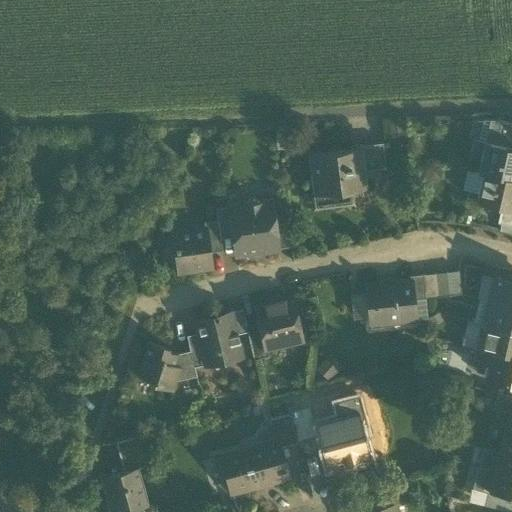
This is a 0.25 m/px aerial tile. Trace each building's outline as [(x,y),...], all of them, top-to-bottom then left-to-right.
[(484,142),(490,119),(472,120),(468,138),(472,139),(484,142)] [(490,119),(484,142),(497,145),(498,139),(497,139),(501,121),(490,119)] [(404,121),(387,122),(388,136),(405,135),(404,121)] [(498,139),(511,142),(511,123),(501,121),(497,139),(498,139)] [(283,125),(274,126),(275,148),(284,147),(283,125)] [(477,170),(484,142),(472,139),(466,168),(477,170)] [(477,170),(482,172),(511,178),(511,142),(498,139),(497,145),(484,142),(477,170)] [(361,148),(364,170),(386,167),(382,141),(358,145),(358,147),(361,146),(361,148)] [(308,154),(315,206),(335,203),(334,191),(350,189),(366,187),(364,170),(361,148),(361,146),(358,147),(352,148),(310,154),(308,154)] [(482,172),(477,170),(466,168),(462,189),(477,192),(482,172)] [(511,178),(482,172),(477,192),(475,201),(500,207),(511,209),(511,178)] [(334,191),(335,203),(351,201),(350,189),(334,191)] [(246,253),(248,254),(261,253),(263,250),(278,248),(274,224),(271,200),(260,201),(254,197),(247,198),(243,204),(229,206),(233,236),(235,254),(246,253)] [(216,208),(217,220),(220,238),(233,236),(229,206),(216,208)] [(497,222),(511,226),(511,209),(500,207),(497,222)] [(222,250),(220,238),(217,220),(203,222),(204,228),(205,227),(209,252),(222,250)] [(274,224),(278,248),(290,246),(286,222),(274,224)] [(172,266),(179,271),(196,269),(196,266),(210,264),(209,252),(205,227),(204,228),(175,232),(177,246),(175,246),(175,249),(170,256),(172,266)] [(500,278),(511,281),(511,269),(491,265),(489,275),(489,277),(494,278),(494,277),(500,278)] [(458,270),(446,271),(449,295),(461,294),(458,270)] [(437,297),(449,295),(446,271),(434,273),(437,297)] [(425,298),(437,297),(434,273),(422,274),(425,298)] [(425,298),(422,274),(409,275),(410,280),(411,280),(414,299),(425,298)] [(476,298),(480,299),(488,301),(494,278),(489,277),(489,275),(482,274),(476,298)] [(494,278),(488,301),(494,302),(500,278),(494,277),(494,278)] [(511,281),(500,278),(494,302),(511,306),(511,281)] [(368,316),(369,325),(399,321),(399,316),(415,314),(414,299),(411,280),(410,280),(397,282),(397,281),(379,283),(380,284),(364,286),(365,292),(368,316)] [(352,318),(368,316),(365,292),(349,294),(352,318)] [(258,322),(264,349),(266,349),(300,341),(295,322),(297,322),(292,298),(254,306),(258,322)] [(427,317),(425,298),(414,299),(415,314),(416,319),(427,317)] [(489,325),(494,302),(488,301),(480,299),(475,322),(483,324),(489,325)] [(511,330),(511,306),(494,302),(489,325),(511,330)] [(235,334),(247,332),(245,325),(242,309),(228,312),(228,315),(231,314),(235,334)] [(198,333),(205,362),(207,361),(224,357),(224,360),(240,357),(235,334),(231,314),(228,315),(218,317),(218,315),(201,318),(196,326),(198,333)] [(461,343),(477,347),(483,324),(475,322),(467,320),(461,343)] [(258,322),(245,325),(247,332),(254,360),(268,356),(266,349),(264,349),(258,322)] [(477,347),(493,351),(511,355),(511,330),(489,325),(483,324),(477,347)] [(186,336),(190,351),(194,367),(208,364),(207,361),(205,362),(198,333),(186,336)] [(153,384),(172,390),(175,381),(180,366),(174,364),(177,354),(168,350),(169,348),(148,341),(137,375),(154,381),(153,384)] [(196,376),(194,367),(190,351),(177,354),(174,364),(180,366),(175,381),(196,376)] [(511,355),(493,351),(486,378),(511,383),(511,355)] [(316,369),(328,380),(341,366),(328,355),(316,369)] [(508,411),(511,412),(511,395),(497,392),(492,409),(507,413),(508,411)] [(358,394),(333,401),(340,425),(361,420),(363,425),(367,424),(358,394)] [(297,445),(319,439),(317,432),(310,406),(289,412),(289,413),(296,442),(297,445)] [(507,413),(503,431),(511,433),(511,412),(508,411),(507,413)] [(280,446),(296,442),(289,413),(271,418),(277,439),(278,439),(280,446)] [(317,432),(319,439),(326,467),(371,455),(363,425),(361,420),(340,425),(317,432)] [(499,450),(498,451),(511,453),(511,433),(503,431),(499,450)] [(115,441),(123,470),(138,467),(138,468),(151,464),(143,434),(115,441)] [(221,454),(231,492),(288,477),(280,446),(278,439),(277,439),(221,454)] [(493,470),(494,470),(498,451),(499,450),(483,446),(478,466),(493,470)] [(511,474),(511,453),(498,451),(494,470),(511,474)] [(486,491),(488,491),(493,470),(478,466),(477,466),(473,487),(486,491)] [(105,503),(107,511),(126,511),(126,510),(148,504),(138,468),(138,467),(123,470),(111,473),(111,472),(98,475),(101,487),(103,486),(108,503),(105,503)] [(511,474),(494,470),(493,470),(488,491),(511,496),(511,474)] [(395,502),(395,504),(411,502),(409,478),(383,484),(385,503),(395,502)] [(486,491),(473,487),(471,487),(468,500),(483,504),(486,491)] [(483,504),(511,511),(511,496),(488,491),(486,491),(483,504)] [(361,506),(361,511),(395,511),(395,504),(395,502),(385,503),(361,506)]
